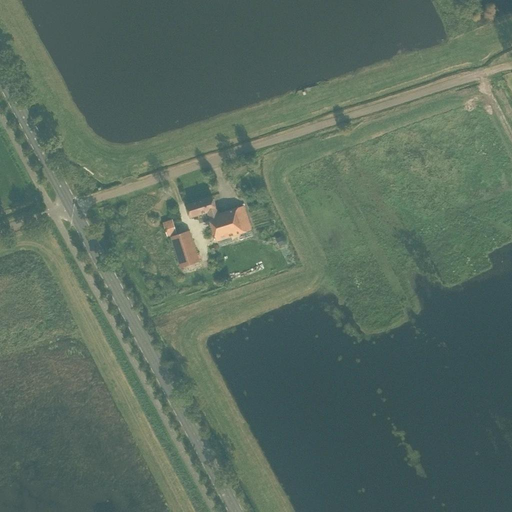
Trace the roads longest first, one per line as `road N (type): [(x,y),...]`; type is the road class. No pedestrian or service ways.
road 1 (unclassified): [(70,209),(511,66)]
road 2 (secondary): [(234,511),(70,209)]
road 3 (secondary): [(70,209),(0,76)]
